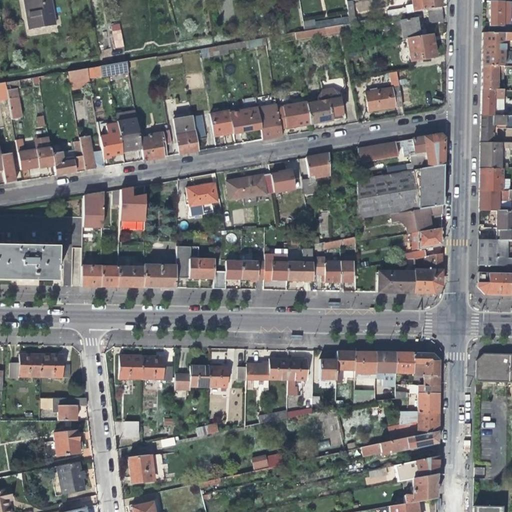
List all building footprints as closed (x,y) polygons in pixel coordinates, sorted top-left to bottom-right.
[(23,0),(27,14),(32,13),(35,30),(51,27),(45,0),(23,0)] [(408,14),(426,10),(440,8),(438,0),(411,0),(412,4),(401,6),(402,8),(394,10),(394,11),(384,13),(385,18),(408,14)] [(352,1),(345,2),(346,12),(347,17),(348,24),(356,23),(356,18),(354,17),(352,1)] [(487,17),(487,27),(501,27),(501,24),(508,25),(508,9),(509,9),(510,8),(511,8),(511,7),(511,3),(488,3),(487,17)] [(442,21),(440,8),(426,10),(428,23),(442,21)] [(263,15),(265,27),(277,25),(274,13),(263,15)] [(394,42),(401,41),(398,22),(402,21),(401,16),(390,18),(390,23),(394,42)] [(347,17),(314,22),(316,30),(341,25),(348,24),(347,17)] [(316,30),(314,22),(314,19),(303,22),(304,32),(316,30)] [(415,19),(402,21),(398,22),(401,41),(406,40),(406,39),(419,37),(417,28),(415,19)] [(511,29),(508,25),(501,24),(501,27),(487,27),(487,33),(511,34),(511,29)] [(342,31),(341,25),(316,30),(317,37),(343,32),(342,31)] [(124,48),(121,32),(113,33),(115,50),(124,48)] [(511,33),(511,34),(487,33),(481,33),(481,47),(480,66),(503,66),(503,65),(503,51),(506,51),(506,49),(503,48),(503,41),(510,41),(511,42),(511,33)] [(281,42),(294,40),(293,34),(280,36),(281,42)] [(430,36),(419,37),(406,39),(406,40),(409,61),(434,58),(432,50),(430,36)] [(272,37),(263,39),(267,57),(274,56),(273,48),(272,48),(271,42),(272,42),(272,37)] [(244,42),(217,47),(218,53),(245,48),(244,42)] [(212,47),(207,49),(208,57),(218,55),(218,53),(217,47),(212,47)] [(101,67),(100,67),(101,77),(108,76),(122,74),(128,73),(126,62),(101,67)] [(503,72),(503,66),(480,66),(480,80),(480,90),(502,91),(502,84),(501,84),(502,73),(503,72)] [(94,78),(101,77),(100,67),(87,69),(88,79),(94,78)] [(70,90),(90,87),(88,79),(87,69),(80,71),(67,73),(70,90)] [(401,106),(396,73),(388,74),(390,88),(364,93),(367,112),(380,110),(401,106)] [(38,84),(37,78),(22,81),(22,84),(25,84),(26,86),(38,84)] [(331,90),(337,94),(344,86),(343,79),(320,83),(321,91),(331,90)] [(18,81),(7,83),(5,84),(6,91),(7,96),(9,111),(11,120),(21,119),(19,109),(18,101),(16,90),(20,89),(18,81)] [(317,103),(305,105),(309,125),(330,121),(342,119),(338,100),(338,95),(337,94),(331,90),(321,91),(317,98),(317,103)] [(502,116),(502,91),(480,90),(480,104),(480,116),(502,116)] [(0,97),(2,112),(9,111),(7,96),(0,97)] [(276,109),(277,114),(280,129),(285,128),(285,129),(296,127),(309,125),(305,105),(305,103),(281,107),(282,108),(276,109)] [(255,110),(229,113),(232,134),(246,132),(259,130),(257,118),(256,110),(255,110)] [(220,136),(232,134),(229,113),(228,112),(210,114),(214,137),(220,136)] [(277,114),(257,118),(259,130),(261,140),(271,139),(281,137),(280,129),(277,114)] [(200,115),(191,117),(193,131),(194,131),(196,140),(204,139),(200,115)] [(44,116),(36,116),(36,127),(44,127),(44,116)] [(511,116),(502,116),(480,116),(479,128),(479,143),(492,144),(492,130),(495,130),(511,129),(511,116)] [(198,151),(196,140),(194,131),(193,131),(191,117),(172,120),(178,155),(184,154),(198,151)] [(117,125),(118,134),(121,153),(131,151),(140,149),(139,139),(140,139),(136,119),(116,122),(117,125)] [(149,138),(140,139),(139,139),(140,149),(142,161),(153,159),(163,157),(161,145),(170,143),(168,132),(148,135),(149,138)] [(122,154),(121,153),(118,134),(98,137),(101,152),(102,158),(113,156),(122,154)] [(388,168),(390,175),(422,169),(441,166),(442,152),(442,139),(437,136),(401,142),(402,151),(403,155),(405,155),(407,165),(388,168)] [(78,138),(79,141),(80,149),(84,171),(93,170),(103,168),(102,158),(101,152),(92,154),(89,137),(78,138)] [(393,143),(356,150),(356,165),(396,158),(393,143)] [(495,144),(492,144),(479,143),(479,156),(479,169),(499,169),(499,149),(499,144),(495,144)] [(45,168),(52,166),(50,155),(49,148),(35,150),(38,169),(45,168)] [(61,153),(50,155),(52,166),(54,176),(68,174),(84,171),(80,149),(74,150),(76,158),(63,160),(61,153)] [(35,150),(16,154),(19,171),(27,170),(37,168),(35,150)] [(74,150),(61,153),(63,160),(76,158),(74,150)] [(0,160),(2,173),(4,185),(9,184),(15,183),(10,154),(0,156),(0,160)] [(301,184),(303,195),(328,191),(328,176),(328,155),(312,158),(304,159),(308,183),(301,184)] [(441,166),(422,169),(421,210),(441,206),(441,194),(441,180),(441,166)] [(421,210),(422,169),(390,175),(382,176),(356,181),(355,204),(355,221),(383,216),(389,215),(421,210)] [(499,169),(479,169),(478,179),(478,191),(487,192),(496,192),(501,192),(501,170),(507,170),(507,169),(499,169)] [(278,174),(269,176),(271,189),(272,194),(295,190),(292,171),(282,173),(278,173),(278,174)] [(254,177),(238,180),(241,198),(265,195),(264,190),(271,189),(269,176),(269,175),(254,177)] [(228,200),(241,198),(238,180),(231,181),(225,182),(228,200)] [(185,188),(188,207),(216,202),(213,184),(195,187),(185,188)] [(110,204),(118,205),(119,191),(111,192),(110,204)] [(487,201),(487,192),(478,191),(478,201),(487,201)] [(102,228),(102,193),(94,195),(90,196),(90,208),(82,207),(81,227),(102,228)] [(405,235),(410,234),(431,230),(429,217),(440,215),(441,206),(421,210),(389,215),(391,224),(398,223),(404,228),(405,235)] [(511,212),(504,212),(495,212),(495,216),(494,226),(494,230),(494,241),(498,241),(504,241),(511,241),(511,212)] [(416,251),(427,249),(433,248),(440,246),(440,238),(440,229),(431,230),(410,234),(411,241),(411,251),(416,250),(416,251)] [(355,238),(339,241),(339,247),(355,244),(355,238)] [(503,266),(504,241),(498,241),(494,241),(477,240),(477,255),(477,266),(493,266),(498,266),(503,266)] [(323,249),(339,247),(339,241),(330,242),(323,244),(323,249)] [(0,276),(17,277),(17,280),(25,280),(34,281),(34,277),(53,278),(54,247),(0,246),(0,276)] [(175,247),(175,266),(174,279),(196,280),(212,280),(212,261),(188,260),(189,248),(175,247)] [(311,282),(311,276),(311,258),(311,250),(310,250),(301,250),(300,263),(285,263),(285,281),(297,282),(311,282)] [(273,281),(285,281),(285,263),(285,255),(285,251),(273,251),(273,255),(266,255),(266,263),(263,263),(263,277),(262,280),(262,281),(273,281)] [(404,261),(413,259),(424,257),(423,251),(411,254),(404,256),(404,261)] [(413,271),(412,293),(431,294),(439,287),(440,275),(440,255),(427,257),(426,271),(413,271)] [(323,259),(311,258),(311,276),(323,276),(323,263),(323,259)] [(232,280),(240,280),(240,262),(225,262),(224,280),(232,280)] [(263,263),(240,262),(240,280),(252,281),(255,281),(255,279),(262,280),(263,277),(263,263)] [(339,263),(323,263),(323,276),(323,283),(330,283),(339,283),(339,263)] [(352,263),(339,263),(339,283),(343,283),(345,283),(345,287),(351,287),(351,283),(352,283),(352,263)] [(142,266),(142,268),(141,288),(155,288),(174,289),(174,279),(175,266),(142,266)] [(88,287),(100,287),(100,267),(80,267),(80,287),(88,287)] [(116,268),(100,267),(100,287),(107,287),(116,288),(116,268)] [(142,268),(116,268),(116,288),(129,288),(141,288),(142,268)] [(392,293),(411,293),(411,273),(376,273),(376,293),(392,293)] [(485,274),(477,274),(477,277),(477,282),(485,282),(485,274)] [(505,296),(509,296),(510,274),(487,274),(487,284),(477,284),(477,287),(485,295),(505,296)] [(335,371),(341,371),(354,371),(354,353),(346,352),(335,352),(335,361),(335,371)] [(354,373),(374,374),(375,353),(366,353),(354,353),(354,371),(354,373)] [(374,374),(394,374),(394,354),(386,353),(375,353),(374,374)] [(394,374),(411,374),(412,354),(404,354),(394,354),(394,374)] [(431,354),(412,354),(411,374),(411,376),(422,376),(438,377),(438,369),(438,361),(431,354)] [(18,355),(18,365),(17,377),(39,378),(40,355),(30,355),(18,355)] [(39,378),(61,378),(61,364),(61,356),(51,355),(40,355),(39,378)] [(475,362),(475,381),(511,382),(511,355),(483,355),(475,362)] [(118,379),(140,380),(140,356),(131,356),(119,356),(118,379)] [(161,380),(162,367),(162,357),(156,357),(140,356),(140,380),(161,380)] [(245,380),(286,381),(287,360),(268,360),(268,365),(264,365),(245,364),(245,367),(245,380)] [(299,360),(287,360),(286,381),(305,381),(306,360),(299,360)] [(318,380),(335,381),(335,371),(335,361),(326,361),(318,361),(318,380)] [(188,376),(188,387),(207,388),(208,367),(198,367),(188,366),(188,376)] [(172,367),(162,367),(161,380),(171,380),(172,367)] [(219,367),(208,367),(207,388),(226,388),(227,367),(219,367)] [(245,380),(245,367),(237,367),(236,381),(245,381),(245,380)] [(188,387),(188,376),(173,375),(173,389),(188,390),(188,387)] [(422,386),(416,386),(416,395),(437,395),(438,386),(438,377),(422,376),(422,386)] [(373,403),(388,401),(388,387),(374,389),(373,392),(373,403)] [(352,406),(373,403),(373,392),(353,391),(352,406)] [(416,395),(416,413),(437,413),(437,404),(437,395),(416,395)] [(56,412),(56,422),(74,422),(75,413),(75,406),(85,406),(84,399),(51,399),(51,412),(56,412)] [(286,410),(286,411),(286,419),(294,417),(294,409),(286,410)] [(286,411),(269,415),(270,422),(286,419),(286,411)] [(387,428),(390,441),(403,438),(409,437),(409,438),(437,432),(437,422),(437,413),(416,413),(406,412),(406,411),(400,411),(400,425),(397,426),(396,421),(387,424),(388,428),(387,428)] [(270,422),(269,415),(258,418),(259,424),(270,422)] [(124,422),(124,438),(138,438),(138,422),(124,422)] [(216,424),(207,426),(207,434),(218,432),(216,424)] [(197,428),(198,436),(207,434),(207,426),(207,425),(197,428)] [(53,434),(55,456),(78,453),(77,449),(80,449),(80,445),(80,442),(76,442),(75,431),(53,434)] [(409,437),(403,438),(406,450),(411,449),(412,450),(432,445),(436,444),(437,437),(437,432),(409,438),(409,437)] [(161,439),(162,447),(175,445),(174,437),(161,439)] [(390,453),(406,450),(403,438),(390,441),(359,448),(361,456),(380,452),(380,453),(389,451),(390,453)] [(128,473),(130,483),(160,480),(157,455),(127,458),(128,473)] [(393,466),(396,483),(412,480),(436,475),(436,469),(436,456),(414,461),(415,462),(393,466)] [(253,467),(263,465),(261,457),(251,459),(251,460),(253,467)] [(264,469),(263,465),(253,467),(251,460),(245,461),(247,472),(264,469)] [(55,468),(61,496),(83,491),(81,480),(84,480),(83,476),(83,471),(79,472),(78,463),(55,468)] [(376,477),(386,475),(384,468),(375,470),(376,477)] [(403,499),(403,504),(415,502),(435,498),(436,485),(436,475),(412,480),(411,483),(409,483),(409,486),(411,486),(411,496),(403,497),(403,499)] [(0,489),(0,511),(9,511),(8,505),(7,499),(10,499),(8,488),(0,489)] [(397,505),(388,507),(388,511),(416,511),(415,502),(403,504),(397,505)] [(131,511),(153,511),(152,503),(130,507),(131,511)]
